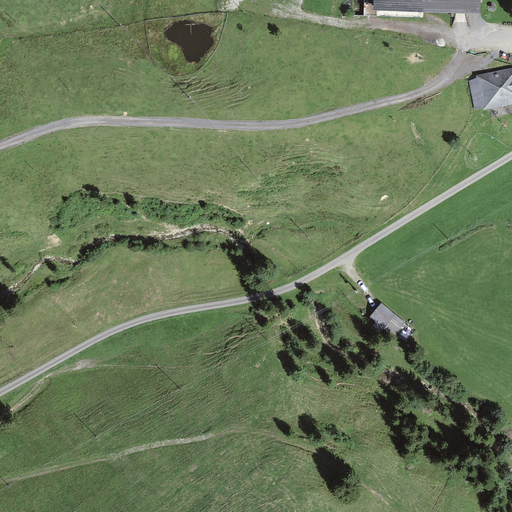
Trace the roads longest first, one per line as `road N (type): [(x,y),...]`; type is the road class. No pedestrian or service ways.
road 1 (track): [(0,392),(127,324),(298,282),(511,154)]
road 2 (track): [(0,145),(73,122),(303,121),(440,84),(475,35),(511,27)]
